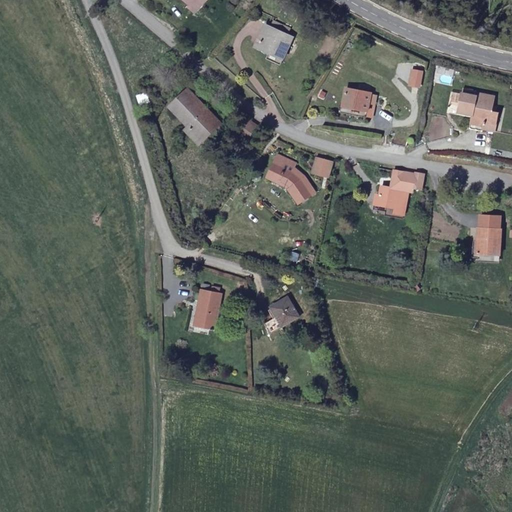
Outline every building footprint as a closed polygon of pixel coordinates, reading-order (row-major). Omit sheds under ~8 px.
[(194,0),(183,0),(184,1),(181,5),(187,9),(194,0)] [(162,15),(174,24),(184,12),(172,3),(162,15)] [(257,43),(281,54),(289,43),(285,41),(288,34),(263,23),(257,43)] [(418,69),(411,67),(408,82),(415,84),(418,69)] [(367,91),(344,86),(342,99),(347,100),(345,107),(357,110),(356,114),(367,117),(370,104),(365,103),(367,91)] [(144,87),(133,90),(138,100),(148,96),(144,87)] [(185,123),(198,136),(216,120),(202,107),(204,105),(185,87),(169,102),(188,120),(185,123)] [(492,92),(473,89),(472,93),(456,90),(453,112),(466,116),(463,127),(477,130),(478,126),(489,128),(494,109),(488,107),(492,92)] [(347,100),(342,99),(339,111),(356,114),(357,110),(345,107),(347,100)] [(255,125),(244,116),(235,130),(246,138),(255,125)] [(402,140),(406,124),(391,121),(387,137),(402,140)] [(286,162),(289,156),(277,151),(264,172),(282,182),(296,200),(312,188),(302,175),(293,166),(286,162)] [(296,160),(289,156),(286,162),(293,166),(296,160)] [(330,158),(317,156),(313,169),(328,172),(330,158)] [(421,186),(426,170),(415,168),(415,171),(403,168),(402,172),(394,170),(391,184),(381,181),(376,197),(386,200),(394,202),(393,208),(403,210),(408,187),(413,188),(414,184),(421,186)] [(402,215),(403,210),(393,208),(394,202),(386,200),(383,211),(402,215)] [(473,251),(476,251),(495,253),(496,226),(475,224),(473,251)] [(495,253),(476,251),(475,258),(495,260),(495,253)] [(214,316),(215,308),(219,292),(198,287),(197,291),(192,289),(190,298),(196,301),(191,325),(211,330),(214,316)] [(299,313),(285,293),(269,304),(282,325),(299,313)] [(224,310),(215,308),(214,316),(222,318),(224,310)]
